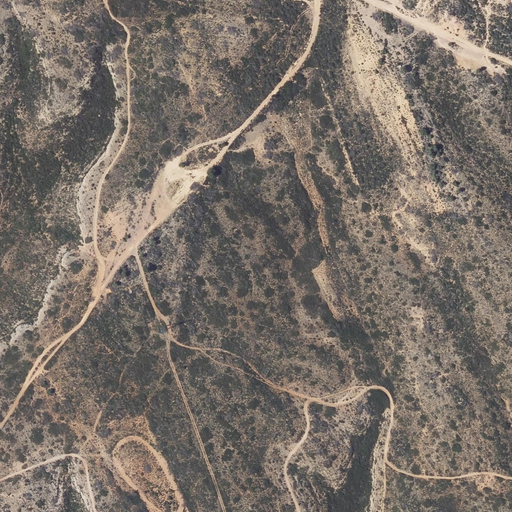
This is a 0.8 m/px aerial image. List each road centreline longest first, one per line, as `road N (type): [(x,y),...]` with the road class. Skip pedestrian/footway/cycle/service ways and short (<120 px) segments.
road 1 (track): [(511,476),(397,470),(386,458),(389,398),(380,386),(323,400),(281,387),(229,352),(174,340),(132,247),(161,173),(195,147),(235,134)]
road 2 (track): [(316,0),(307,50),(186,199),(132,247),(0,423)]
road 3 (track): [(101,287),(93,226),(102,180),(130,122),(128,29),(108,0)]
road 4 (track): [(365,0),(511,63)]
road 5 (track): [(0,476),(78,455),(95,511)]
road 6 (track): [(299,511),(283,470),(307,429),(297,392)]
